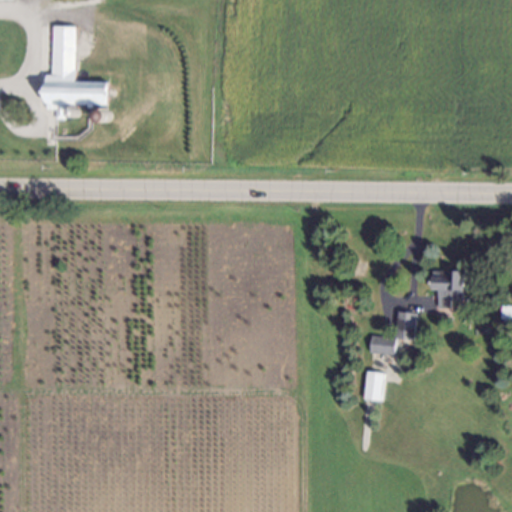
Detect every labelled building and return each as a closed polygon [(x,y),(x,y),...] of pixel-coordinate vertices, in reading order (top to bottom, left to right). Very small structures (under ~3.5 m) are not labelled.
[(52,115),(51,105),(43,105),(42,75),(50,75),(49,24),(70,24),(71,82),(105,82),(105,103),(62,104),(62,115),(52,115)] [(74,106),(77,107),(78,109),(78,112),(76,114),(74,115),(71,114),(70,113),(69,110),(70,107),(74,106)] [(104,108),(107,109),(109,112),(110,115),(109,120),(104,122),(101,122),(97,119),(96,115),(98,111),(100,109),(104,108)] [(446,304),(447,289),(435,288),(436,275),(451,276),(451,269),(466,270),(465,290),(456,289),(456,297),(463,297),(462,306),(446,304)] [(511,318),(511,305),(503,305),(502,318),(511,318)] [(417,314),(413,340),(398,337),(402,312),(417,314)] [(395,355),(372,351),(375,334),(398,338),(395,355)] [(368,372),(364,401),(382,403),(386,375),(368,372)]
